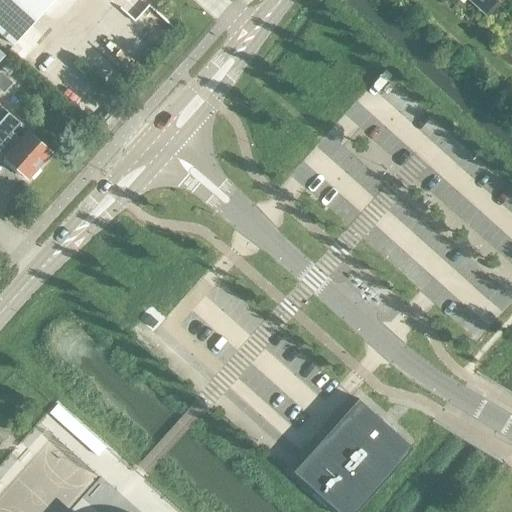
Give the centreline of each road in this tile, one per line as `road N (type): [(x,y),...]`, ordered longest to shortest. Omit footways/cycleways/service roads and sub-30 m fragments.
road 1 (residential): [(511,429),(384,344),(158,143)]
road 2 (tertiary): [(0,311),(158,143)]
road 3 (tertiary): [(158,143),(288,0)]
